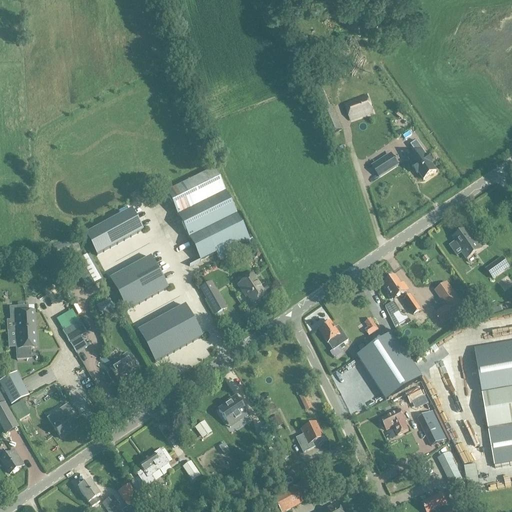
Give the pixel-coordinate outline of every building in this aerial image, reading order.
[(322,94),(314,97),(313,97),(319,111),(330,135),(341,130),(332,106),(330,107),(329,107),(323,93),(322,94)] [(367,95),(344,104),(350,122),(373,114),(367,95)] [(417,155),(409,161),(413,167),(412,168),(417,175),(418,174),(423,181),(436,172),(431,165),(433,164),(428,156),(426,157),(422,152),(424,151),(417,141),(411,145),(417,155)] [(392,158),(375,169),(379,176),(397,165),(392,158)] [(211,170),(166,194),(200,262),(216,254),(219,261),(251,245),(245,233),(213,170),(211,170)] [(96,256),(143,231),(131,210),(85,235),(96,256)] [(465,231),(454,239),(464,253),(462,254),(467,260),(474,255),(481,250),(471,236),(468,236),(465,231)] [(75,263),(85,257),(83,252),(80,253),(75,238),(53,246),(59,261),(67,258),(68,257),(70,257),(75,263)] [(101,282),(87,256),(85,257),(75,263),(72,265),(87,290),(101,282)] [(127,312),(168,290),(150,258),(109,280),(127,312)] [(502,259),(486,270),(493,280),(509,268),(502,259)] [(507,288),(511,284),(511,276),(510,274),(501,280),(507,288)] [(254,275),(239,285),(244,293),(246,292),(254,304),(267,296),(254,275)] [(411,296),(409,297),(406,293),(408,291),(404,285),(402,287),(396,278),(384,286),(394,301),(400,297),(403,301),(413,316),(421,311),(411,296)] [(208,304),(220,297),(211,282),(200,289),(208,304)] [(442,288),(438,291),(450,308),(436,317),(435,318),(440,326),(464,310),(462,306),(447,284),(442,288)] [(108,300),(96,306),(101,316),(113,310),(108,300)] [(495,303),(488,306),(491,312),(492,312),(494,316),(504,314),(502,308),(498,309),(495,303)] [(155,364),(203,337),(186,305),(138,332),(155,364)] [(15,313),(16,332),(36,331),(35,312),(28,312),(28,307),(15,308),(15,313)] [(69,343),(80,337),(86,333),(80,322),(79,323),(63,332),(69,343)] [(339,327),(335,330),(330,323),(319,330),(333,352),(349,341),(339,327)] [(374,324),(368,328),(368,329),(365,330),(370,336),(378,330),(374,324)] [(37,349),(36,331),(16,332),(16,333),(17,348),(17,349),(15,349),(16,361),(31,360),(30,350),(37,349)] [(419,373),(412,361),(394,335),(362,358),(389,399),(423,379),(421,376),(419,373)] [(81,338),(70,344),(76,355),(87,347),(81,338)] [(495,345),(476,348),(484,395),(511,390),(511,343),(495,346),(495,345)] [(441,344),(412,361),(419,373),(448,355),(441,344)] [(109,365),(109,367),(110,369),(109,369),(112,374),(110,376),(113,381),(115,379),(118,384),(119,383),(120,385),(122,385),(127,381),(128,380),(125,376),(130,374),(131,375),(138,371),(129,357),(115,365),(114,364),(112,363),(109,365)] [(103,366),(96,370),(101,380),(109,375),(103,366)] [(342,380),(345,385),(357,377),(354,373),(342,380)] [(16,374),(0,382),(0,384),(11,405),(28,396),(16,374)] [(265,419),(260,411),(258,413),(244,390),(235,395),(249,418),(248,419),(265,445),(275,439),(264,420),(265,419)] [(429,393),(422,396),(420,390),(411,393),(419,415),(435,409),(429,393)] [(511,391),(482,397),(488,431),(511,427),(511,391)] [(306,394),(300,397),(307,411),(313,408),(306,394)] [(0,395),(0,425),(5,434),(18,427),(0,395)] [(263,408),(272,404),(270,399),(261,403),(263,408)] [(227,426),(245,414),(235,400),(217,412),(227,426)] [(22,402),(11,408),(19,421),(30,415),(22,402)] [(68,405),(47,419),(53,428),(61,439),(74,430),(78,427),(73,420),(69,422),(65,415),(71,411),(68,405)] [(274,405),(260,411),(265,419),(278,413),(274,405)] [(401,411),(381,421),(386,431),(393,428),(398,437),(409,432),(404,423),(406,422),(401,411)] [(278,416),(271,420),(275,429),(283,425),(278,416)] [(211,433),(204,423),(196,428),(203,438),(211,433)] [(302,434),(295,438),(303,454),(314,448),(312,444),(322,438),(315,423),(300,430),(302,434)] [(511,463),(511,427),(488,431),(494,467),(511,463)] [(229,451),(224,444),(219,447),(224,454),(229,451)] [(139,466),(144,473),(138,477),(149,493),(157,488),(157,485),(151,476),(168,465),(168,464),(172,462),(164,449),(160,452),(159,451),(139,466)] [(13,452),(5,458),(0,461),(10,475),(23,466),(13,452)] [(284,452),(275,457),(279,464),(288,459),(284,452)] [(449,454),(437,459),(454,493),(465,487),(449,454)] [(322,458),(311,464),(314,471),(325,466),(322,458)] [(189,464),(183,468),(189,478),(196,474),(189,464)] [(305,464),(288,472),(293,482),(310,474),(305,464)] [(99,503),(97,498),(99,496),(89,482),(78,489),(88,504),(89,504),(91,508),(99,503)] [(303,483),(273,498),(280,511),(285,511),(312,498),(303,483)] [(129,485),(118,493),(128,508),(139,501),(129,485)] [(442,494),(422,504),(426,511),(433,511),(435,511),(434,511),(450,511),(447,505),(442,494)] [(113,496),(102,504),(106,511),(116,511),(117,511),(115,508),(118,506),(113,496)]
